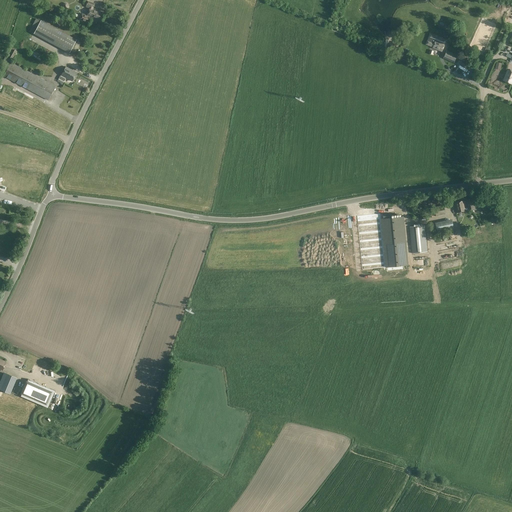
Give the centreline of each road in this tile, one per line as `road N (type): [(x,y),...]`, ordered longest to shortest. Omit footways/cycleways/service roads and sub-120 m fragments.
road 1 (unclassified): [(52,195),(235,220),(511,180)]
road 2 (unclassified): [(52,195),(70,141),(143,0)]
road 3 (unclassified): [(0,308),(52,195)]
